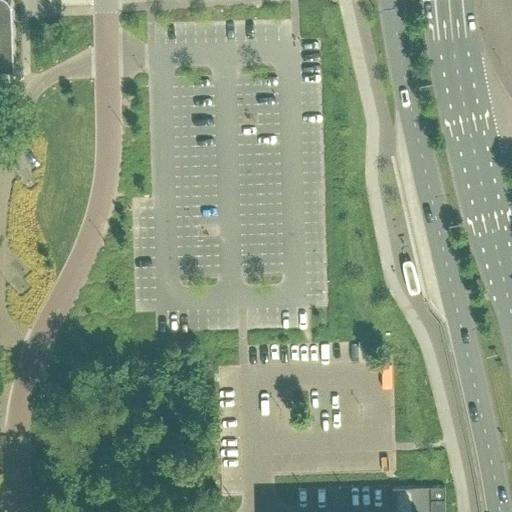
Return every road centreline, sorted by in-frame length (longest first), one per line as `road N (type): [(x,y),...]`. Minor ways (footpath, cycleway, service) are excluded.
road 1 (secondary): [(391,0),(499,511)]
road 2 (secondary): [(511,321),(454,63),(448,0)]
road 3 (unclassified): [(32,350),(101,207),(106,54)]
road 4 (residential): [(0,192),(33,90),(48,74),(106,54)]
road 5 (unclassified): [(18,511),(15,417),(32,350)]
